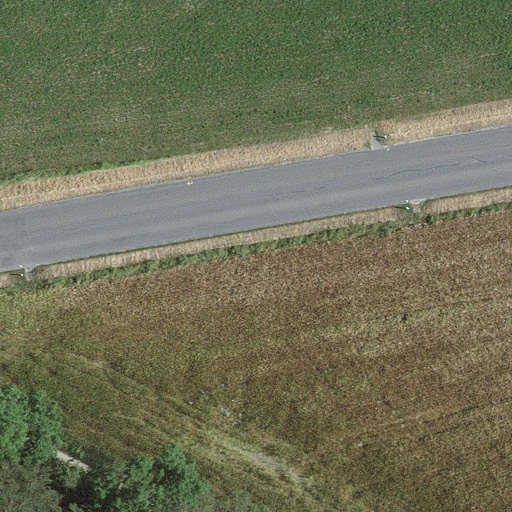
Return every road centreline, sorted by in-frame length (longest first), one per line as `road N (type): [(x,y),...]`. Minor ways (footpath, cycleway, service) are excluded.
road 1 (tertiary): [(0,241),(511,155)]
road 2 (track): [(0,356),(103,404),(267,511)]
